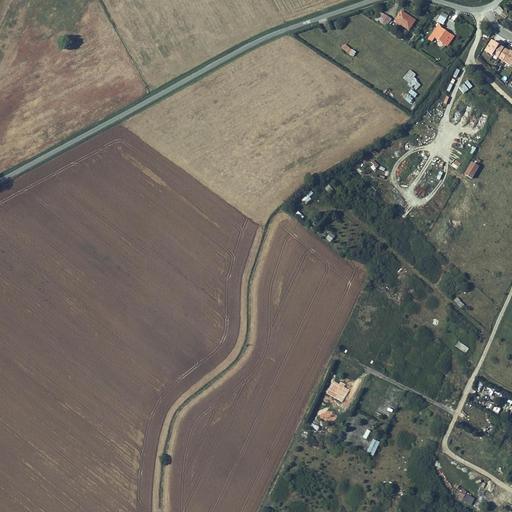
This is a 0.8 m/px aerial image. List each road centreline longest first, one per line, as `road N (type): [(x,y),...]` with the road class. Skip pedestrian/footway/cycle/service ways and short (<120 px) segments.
road 1 (unclassified): [(0,181),(259,40),(374,0)]
road 2 (unknown): [(456,414),(329,350)]
